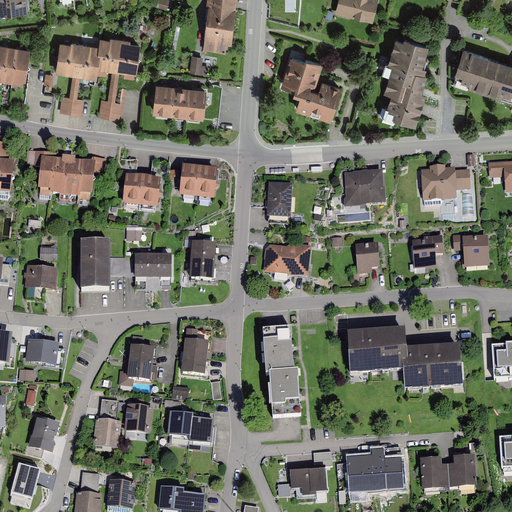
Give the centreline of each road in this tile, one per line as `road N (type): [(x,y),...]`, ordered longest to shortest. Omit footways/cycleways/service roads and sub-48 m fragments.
road 1 (residential): [(237,309),(511,295)]
road 2 (residential): [(249,156),(511,143)]
road 3 (residential): [(249,156),(0,120)]
road 4 (residential): [(248,452),(453,438)]
road 5 (residential): [(118,319),(90,378),(56,503)]
road 6 (residential): [(255,0),(249,156)]
road 7 (residential): [(249,156),(237,309)]
road 8 (residential): [(237,309),(238,444)]
